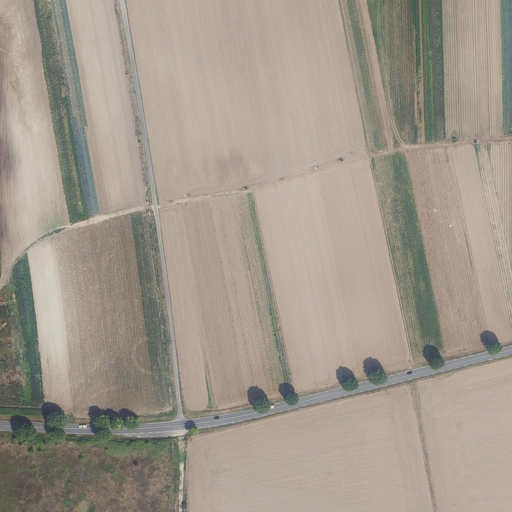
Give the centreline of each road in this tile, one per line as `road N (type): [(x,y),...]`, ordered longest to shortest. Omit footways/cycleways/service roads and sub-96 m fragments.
road 1 (track): [(33,242),(66,222),(188,195),(243,192),(365,156),(413,374)]
road 2 (residential): [(120,0),(182,425)]
road 3 (primary): [(511,349),(182,425)]
road 4 (primary): [(182,425),(0,426)]
road 5 (track): [(410,375),(436,511)]
